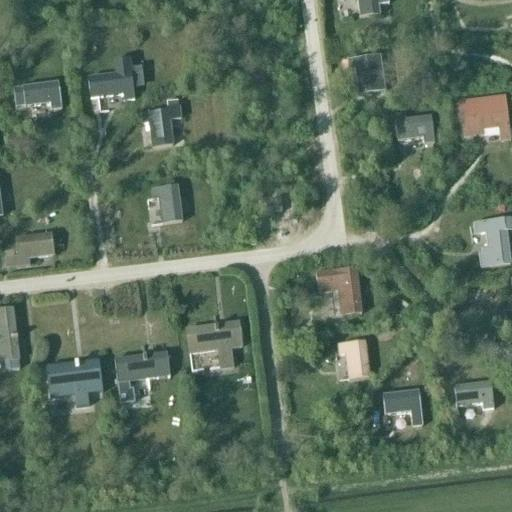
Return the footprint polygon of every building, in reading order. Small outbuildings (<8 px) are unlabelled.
[(356,0),(359,20),(380,17),(378,8),(388,6),(387,0),(356,0)] [(380,58),(346,63),(348,73),(354,72),(358,98),(385,94),(380,58)] [(124,103),(134,102),(132,86),(141,85),(140,75),(131,76),(129,61),(114,63),(116,77),(88,81),(90,101),(123,97),(124,103)] [(22,90),(13,91),(14,102),(23,101),(25,110),(50,107),(51,113),(61,111),(58,85),(22,89),(22,90)] [(505,99),(458,105),(463,140),(475,138),(474,134),(498,131),(499,139),(499,143),(510,142),(505,99)] [(140,117),(141,127),(148,126),(152,151),(172,148),(168,123),(180,121),(178,108),(167,110),(165,111),(165,113),(140,117)] [(422,141),(423,147),(434,146),(431,119),(405,122),(405,116),(394,117),(397,144),(422,141)] [(182,225),(177,189),(174,190),(165,191),(151,193),(152,203),(158,202),(161,227),(182,225)] [(510,267),(506,237),(506,234),(511,233),(511,221),(473,227),(474,237),(485,236),(487,250),(482,251),(482,256),(479,257),(481,270),(510,267)] [(29,268),(28,261),(53,258),(51,238),(15,242),(17,260),(5,262),(6,270),(29,268)] [(341,319),(361,317),(355,271),(315,276),(318,296),(337,294),(341,319)] [(511,286),(511,313),(503,315),(505,330),(511,328),(511,282),(511,286)] [(12,311),(0,312),(0,365),(1,374),(18,372),(17,363),(19,363),(12,311)] [(186,333),(189,357),(218,353),(220,373),(232,371),(230,352),(241,350),(238,326),(186,333)] [(364,345),(338,348),(339,358),(345,358),(348,383),(368,381),(364,345)] [(142,359),(114,362),(117,386),(119,408),(134,406),(133,391),(130,392),(129,385),(169,380),(166,356),(154,357),(154,356),(142,358),(142,359)] [(74,367),(45,370),(49,402),(74,399),(75,411),(89,409),(87,397),(102,395),(98,364),(85,365),(86,369),(78,370),(77,365),(74,365),(74,367)] [(482,413),(493,412),(490,385),(454,389),(456,410),(481,407),(482,413)] [(422,429),(421,420),(418,394),(382,398),(384,418),(410,415),(412,430),(422,429)]
